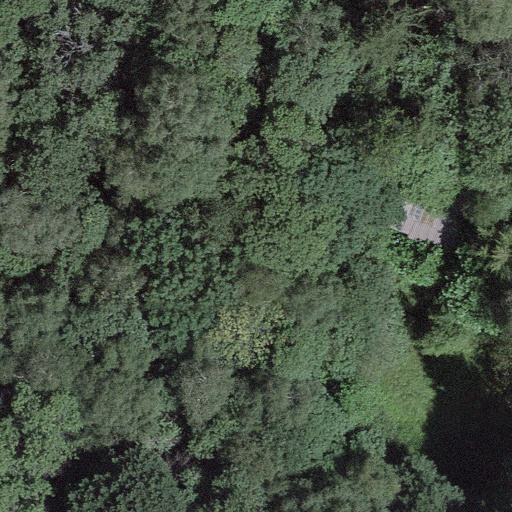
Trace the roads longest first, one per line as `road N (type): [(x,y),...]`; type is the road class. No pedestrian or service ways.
road 1 (track): [(354,511),(336,466),(257,385),(23,241),(0,206)]
road 2 (motorway): [(152,0),(0,349)]
road 3 (motorway): [(408,511),(511,246)]
road 4 (track): [(0,198),(27,0)]
